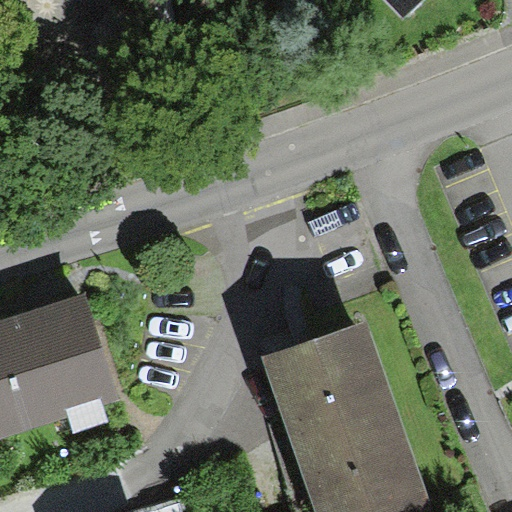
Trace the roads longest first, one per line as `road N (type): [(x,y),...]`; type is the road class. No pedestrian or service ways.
road 1 (residential): [(229,177),(254,259),(245,312),(213,393),(160,468),(75,511)]
road 2 (residential): [(511,73),(229,177)]
road 3 (residential): [(229,177),(0,247)]
